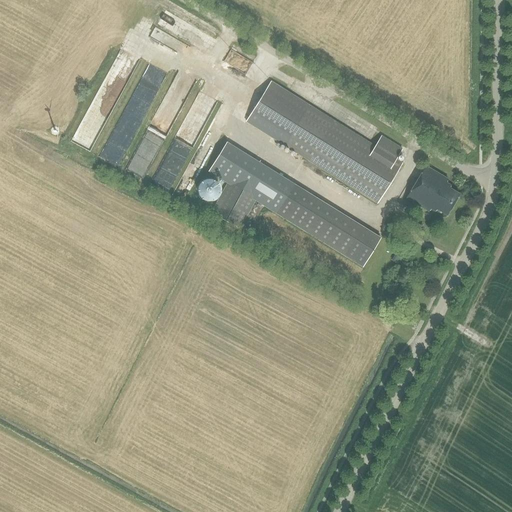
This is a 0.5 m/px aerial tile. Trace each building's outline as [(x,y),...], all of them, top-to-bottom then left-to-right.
[(167,10),(160,27),(188,38),(194,21),(167,10)] [(157,27),(152,35),(177,50),(181,44),(177,41),(178,39),(157,27)] [(247,74),(254,62),(233,48),(225,60),(247,74)] [(147,63),(107,159),(124,166),(164,70),(147,63)] [(292,152),(377,204),(403,163),(396,159),(402,150),(402,149),(381,136),(375,146),(332,120),(310,106),(271,82),(246,123),(292,152)] [(74,143),(91,152),(120,97),(109,91),(111,86),(105,83),(74,143)] [(258,203),(265,207),(362,267),(377,243),(380,238),(227,143),(209,172),(228,184),(211,214),(240,229),(255,201),(258,203)] [(425,165),(406,198),(428,211),(430,208),(435,211),(436,208),(446,215),(459,194),(449,187),(450,185),(446,182),(448,179),(425,165)] [(171,175),(158,170),(154,180),(168,185),(171,175)] [(202,177),(197,192),(218,198),(223,183),(202,177)] [(396,233),(402,236),(406,227),(400,224),(396,233)]
